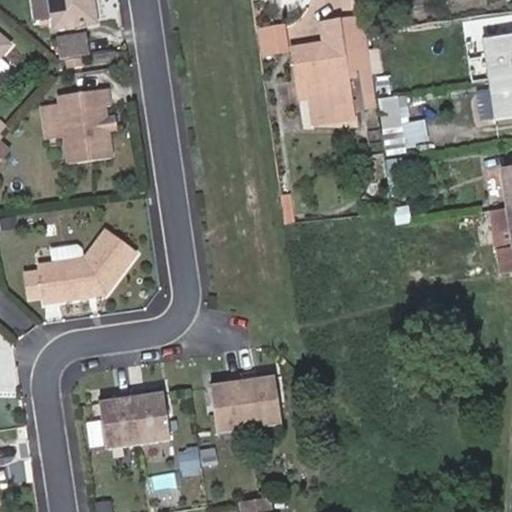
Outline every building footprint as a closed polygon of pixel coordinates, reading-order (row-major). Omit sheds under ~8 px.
[(97,0),(52,0),(58,34),(101,28),(97,0)] [(314,126),(335,123),(332,111),(354,108),(340,21),(320,24),(323,44),(291,49),(300,103),(310,101),(314,126)] [(511,40),(485,45),(491,81),(511,77),(511,40)] [(0,43),(0,64),(10,52),(0,43)] [(511,77),(491,81),(497,121),(511,118),(511,77)] [(74,166),(115,161),(111,132),(109,121),(109,120),(107,108),(113,106),(110,89),(63,97),(74,166)] [(109,121),(111,132),(119,131),(117,119),(109,120),(109,121)] [(0,125),(0,138),(2,140),(9,133),(0,125)] [(0,143),(0,168),(12,154),(0,143)] [(411,206),(396,208),(398,223),(413,220),(411,206)] [(511,217),(510,208),(491,212),(492,220),(511,217)] [(511,208),(510,208),(511,217),(492,220),(500,274),(511,272),(511,208)] [(40,264),(41,271),(45,297),(45,304),(111,295),(141,255),(112,231),(92,256),(88,257),(86,246),(80,242),(53,246),(56,262),(40,264)] [(41,271),(25,273),(28,299),(45,297),(41,271)] [(276,425),(269,379),(253,382),(251,372),(234,375),(244,430),(276,425)] [(221,387),(205,389),(212,434),(244,430),(234,375),(220,377),(221,387)] [(166,444),(160,396),(143,399),(142,391),(125,393),(133,449),(166,444)] [(111,404),(94,406),(101,453),(133,449),(125,393),(110,395),(111,404)] [(275,511),(274,498),(248,501),(248,511),(275,511)]
